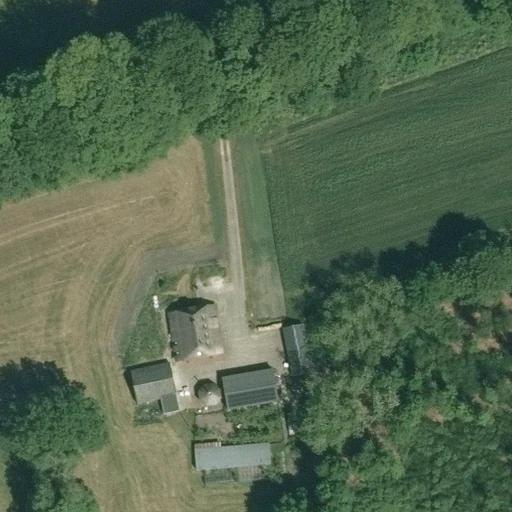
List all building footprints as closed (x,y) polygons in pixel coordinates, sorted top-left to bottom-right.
[(221,356),(213,310),(168,317),(176,363),(221,356)] [(283,332),(292,379),(312,375),(303,328),(283,332)] [(129,374),(137,407),(160,401),(164,417),(179,413),(168,365),(129,374)] [(272,372),(222,381),(227,412),(278,404),(277,401),(283,399),(278,369),(272,370),(272,372)] [(203,473),(204,478),(270,472),(268,445),(194,452),(196,473),(203,473)]
